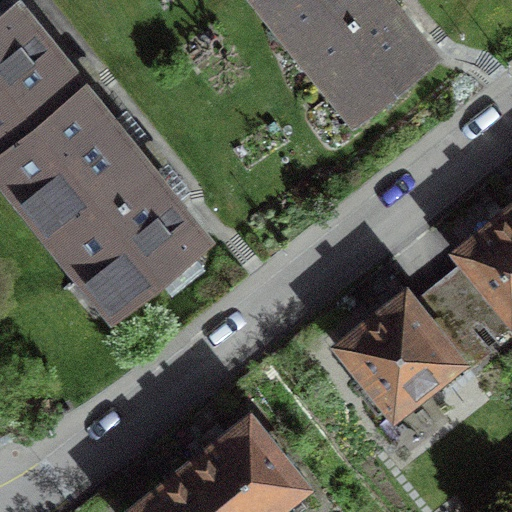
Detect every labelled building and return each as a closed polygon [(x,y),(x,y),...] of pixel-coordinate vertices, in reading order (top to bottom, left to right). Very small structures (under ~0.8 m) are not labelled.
[(433,65),(378,0),(239,0),(352,133),(433,65)] [(8,2),(0,7),(0,205),(3,209),(109,127),(8,2)] [(109,127),(3,209),(104,333),(210,252),(109,127)] [(511,209),(464,248),(511,307),(511,209)] [(330,349),(394,429),(470,368),(406,288),(330,349)] [(189,464),(226,511),(294,511),(320,492),(256,411),(189,464)] [(127,511),(226,511),(189,464),(127,511)] [(511,475),(500,485),(511,501),(511,475)]
